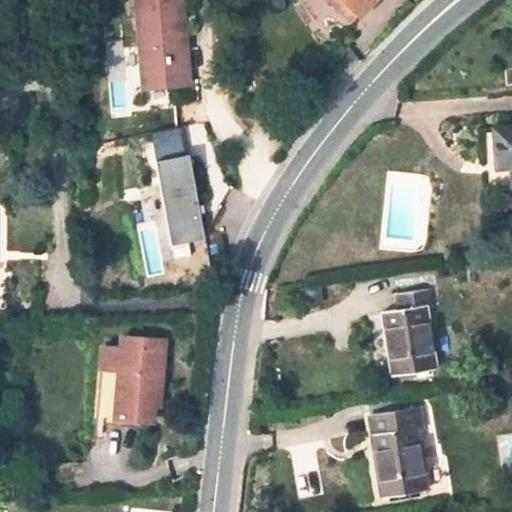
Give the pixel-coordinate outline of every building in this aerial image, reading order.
[(181,0),(138,0),(147,88),(189,83),(181,0)] [(360,16),(343,0),(328,0),(353,24),(360,16)] [(343,0),(360,16),(376,0),(343,0)] [(511,126),(495,128),(498,169),(511,168),(511,126)] [(190,242),(208,239),(194,155),(157,161),(162,191),(140,194),(145,221),(155,220),(162,261),(192,256),(190,242)] [(401,310),(385,312),(394,375),(437,369),(427,305),(433,305),(431,289),(399,294),(401,310)] [(160,392),(165,338),(121,336),(121,348),(103,347),(97,418),(153,422),(154,405),(150,405),(152,391),(160,392)] [(159,406),(160,392),(152,391),(150,405),(154,405),(159,406)] [(417,395),(370,402),(375,433),(384,497),(426,490),(417,429),(423,428),(417,395)] [(363,403),(367,433),(375,433),(370,402),(363,403)] [(105,419),(104,426),(139,428),(140,421),(105,419)] [(83,461),(57,464),(57,480),(83,471),(83,461)]
